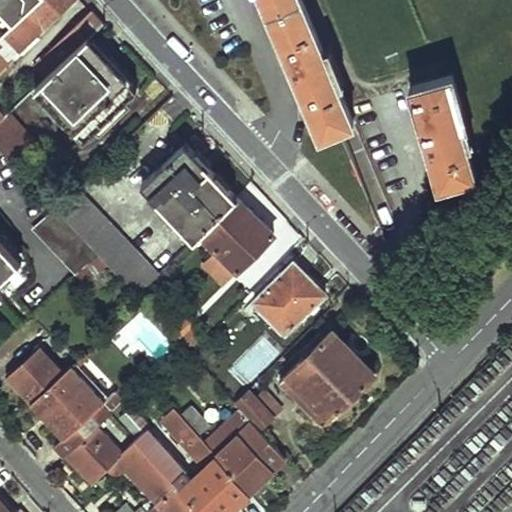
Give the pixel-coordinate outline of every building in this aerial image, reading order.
[(0,64),(68,0),(32,0),(0,30),(0,64)] [(0,0),(0,30),(32,0),(0,0)] [(262,0),(321,136),(354,121),(333,72),(339,69),(331,50),(326,52),(303,0),(262,0)] [(103,23),(92,10),(37,62),(47,74),(89,35),(103,23)] [(40,81),(34,86),(82,137),(138,86),(89,35),(47,74),(40,81)] [(452,75),(412,86),(440,184),(475,174),(461,125),(467,124),(452,75)] [(0,117),(0,146),(14,162),(36,141),(9,109),(5,113),(0,117)] [(203,234),(238,196),(186,140),(142,181),(197,239),(203,234)] [(137,294),(142,299),(162,277),(78,185),(55,206),(98,252),(137,294)] [(238,196),(203,234),(236,268),(273,234),(238,196)] [(98,252),(55,206),(35,223),(77,271),(98,252)] [(0,299),(4,296),(0,291),(0,279),(20,261),(0,240),(0,299)] [(256,298),(285,330),(325,290),(296,259),(256,298)] [(180,340),(193,326),(187,319),(172,331),(180,340)] [(184,345),(191,351),(203,339),(193,326),(180,340),(184,345)] [(281,377),(324,421),(375,371),(333,327),(281,377)] [(32,400),(66,368),(43,343),(8,374),(32,400)] [(73,363),(81,355),(85,351),(78,343),(66,355),(73,363)] [(65,436),(57,444),(67,455),(111,413),(124,401),(115,392),(106,400),(78,370),(93,356),(98,351),(92,345),(85,351),(81,355),(73,363),(66,368),(32,400),(65,436)] [(115,392),(121,386),(93,356),(78,370),(106,400),(115,392)] [(240,404),(259,425),(272,412),(249,386),(235,399),(240,404)] [(175,409),(196,432),(205,422),(183,401),(175,409)] [(259,425),(240,404),(204,440),(250,490),(272,471),(288,456),(259,425)] [(120,418),(137,438),(148,429),(151,425),(133,406),(120,418)] [(189,474),(148,429),(137,438),(135,440),(160,468),(175,484),(201,511),(231,511),(229,510),(250,490),(204,440),(196,432),(175,409),(174,409),(161,420),(202,464),(204,466),(191,478),(188,475),(189,474)] [(127,466),(120,458),(110,468),(116,476),(127,466)] [(305,475),(292,461),(278,474),(290,488),(305,475)] [(156,501),(166,511),(201,511),(175,484),(158,500),(156,501)] [(144,511),(148,509),(142,503),(134,509),(127,500),(114,511),(144,511)] [(0,511),(9,511),(0,501),(0,511)] [(150,511),(166,511),(156,501),(148,509),(150,511)]
